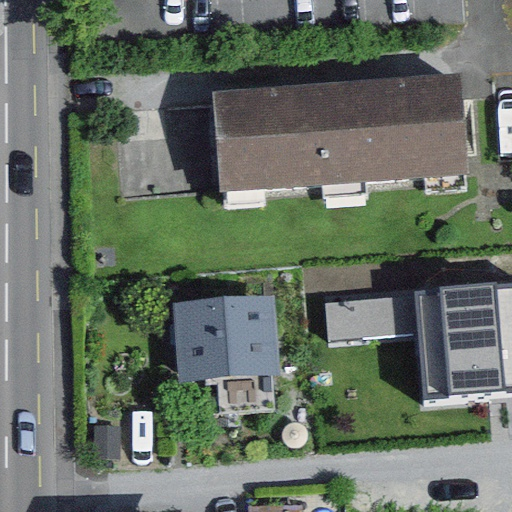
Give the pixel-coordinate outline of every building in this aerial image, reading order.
[(458,86),(217,103),(224,194),(465,177),(458,86)] [(511,290),(453,295),(458,364),(493,361),(495,387),(511,385),(511,290)] [(267,308),(182,314),(187,380),(218,378),(221,417),(274,413),(267,308)] [(458,511),(460,484),(356,481),(354,511),(458,511)] [(341,511),(338,496),(306,502),(308,511),(341,511)]
